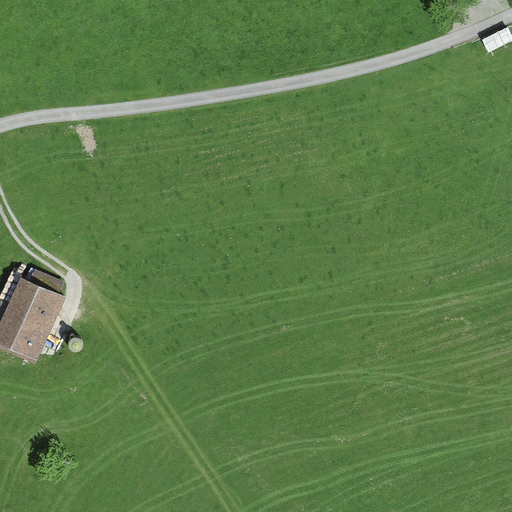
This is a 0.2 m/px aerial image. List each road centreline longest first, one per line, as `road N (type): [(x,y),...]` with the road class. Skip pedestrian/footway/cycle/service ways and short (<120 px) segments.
road 1 (track): [(0,127),(381,62),(511,16)]
road 2 (track): [(0,186),(24,236),(78,277)]
